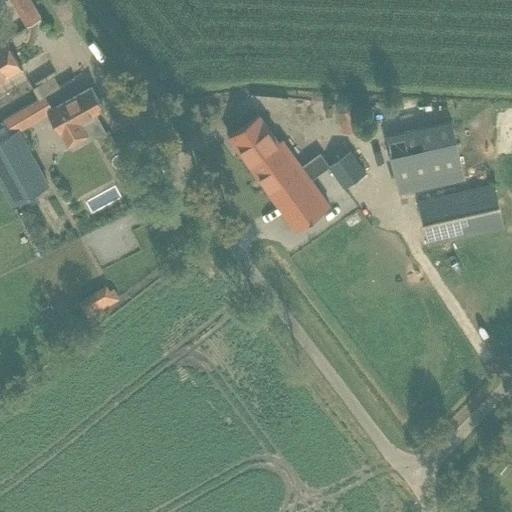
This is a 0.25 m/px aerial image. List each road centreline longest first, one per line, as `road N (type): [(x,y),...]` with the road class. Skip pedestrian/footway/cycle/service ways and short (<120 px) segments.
road 1 (unclassified): [(408,480),(64,30)]
road 2 (unclassified): [(408,480),(511,379)]
